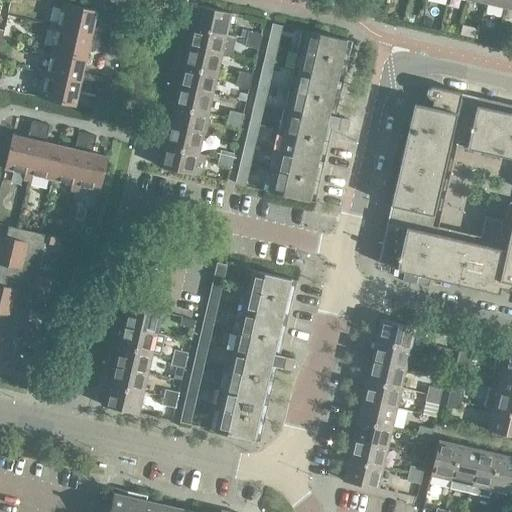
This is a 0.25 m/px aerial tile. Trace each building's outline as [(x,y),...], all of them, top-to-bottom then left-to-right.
[(52,22),(51,26),(108,40),(110,31),(99,28),(99,29),(95,30),(93,27),(96,11),(63,3),(58,23),(52,22)] [(196,5),(192,25),(226,33),(231,13),(196,5)] [(280,36),(282,26),(272,24),(270,34),(280,36)] [(222,53),(226,33),(192,25),(187,45),(222,53)] [(106,48),(108,40),(51,26),(50,30),(56,31),(52,51),(85,59),(89,44),(92,41),(95,44),(95,45),(106,48)] [(352,41),(302,30),(264,191),(315,202),(332,128),(346,131),(349,119),(335,116),(352,41)] [(248,31),(247,39),(260,42),(262,34),(248,31)] [(278,46),(280,36),(270,34),(268,44),(278,46)] [(258,49),(260,42),(247,39),(245,46),(258,49)] [(275,56),(278,46),(268,44),(265,54),(275,56)] [(217,73),(222,53),(187,45),(182,65),(217,73)] [(82,73),(85,59),(52,51),(47,71),(41,69),(40,73),(97,86),(99,77),(88,74),(88,76),(84,77),(82,73)] [(273,66),(275,56),(265,54),(263,63),(273,66)] [(271,76),(273,66),(263,63),(261,73),(271,76)] [(212,94),(217,73),(182,65),(178,85),(212,94)] [(239,71),(237,78),(251,81),(252,74),(239,71)] [(95,95),(97,86),(40,73),(39,77),(45,78),(41,99),(74,106),(78,91),(82,88),(84,91),(84,92),(95,95)] [(268,86),(271,76),(261,73),(258,83),(268,86)] [(249,89),(251,81),(237,78),(235,86),(249,89)] [(266,96),(268,86),(258,83),(256,93),(266,96)] [(208,113),(212,94),(178,85),(173,105),(208,113)] [(414,103),(409,126),(390,205),(433,215),(451,136),(469,140),(467,146),(465,145),(464,147),(492,153),(492,151),(488,150),(489,144),(511,149),(511,223),(510,230),(491,225),(486,245),(406,227),(406,228),(387,224),(378,263),(397,267),(396,269),(507,295),(508,289),(511,290),(511,104),(432,86),(427,89),(426,94),(429,99),(433,100),(431,107),(414,103)] [(264,106),(266,96),(256,93),(254,103),(264,106)] [(262,116),(264,106),(254,103),(251,113),(262,116)] [(203,133),(208,113),(173,105),(168,125),(203,133)] [(230,111),(228,118),(241,121),(243,114),(230,111)] [(259,126),(262,116),(251,113),(249,123),(259,126)] [(239,129),(241,121),(228,118),(226,126),(239,129)] [(27,180),(40,123),(32,121),(29,133),(30,133),(31,136),(28,138),(12,135),(4,168),(25,173),(23,180),(27,180)] [(52,180),(60,146),(45,142),(43,139),(46,136),(47,137),(49,125),(40,123),(27,180),(31,181),(33,175),(52,180)] [(257,136),(259,126),(249,123),(247,133),(257,136)] [(198,153),(203,133),(168,125),(164,145),(198,153)] [(74,191),(87,134),(78,132),(76,143),(77,144),(78,147),(74,149),(60,146),(52,180),(72,184),(70,190),(74,191)] [(255,146),(257,136),(247,133),(244,143),(255,146)] [(96,136),(87,134),(74,191),(78,192),(79,186),(100,191),(108,157),(92,153),(90,150),(92,147),(93,147),(96,136)] [(252,155),(255,146),(244,143),(242,153),(252,155)] [(194,174),(198,153),(164,145),(159,166),(194,174)] [(221,150),(219,158),(232,161),(234,153),(221,150)] [(250,165),(252,155),(242,153),(240,163),(250,165)] [(230,168),(232,161),(219,158),(217,165),(230,168)] [(248,175),(250,165),(240,163),(237,173),(248,175)] [(245,185),(248,175),(237,173),(235,183),(245,185)] [(1,236),(0,239),(0,249),(40,259),(44,243),(56,245),(58,238),(8,226),(6,237),(1,236)] [(37,276),(40,259),(0,249),(0,274),(47,285),(48,279),(37,276)] [(227,265),(217,263),(214,273),(225,275),(227,265)] [(246,268),(242,289),(209,429),(260,441),(277,366),(291,370),(294,358),(280,355),(297,280),(246,268)] [(222,285),(225,275),(214,273),(212,283),(222,285)] [(45,292),(47,285),(0,274),(0,299),(29,306),(33,289),(45,292)] [(220,295),(222,285),(212,283),(210,293),(220,295)] [(218,305),(220,295),(210,293),(207,302),(218,305)] [(26,323),(29,306),(0,299),(0,324),(36,332),(38,326),(26,323)] [(215,315),(218,305),(207,302),(205,312),(215,315)] [(127,304),(122,325),(157,333),(162,312),(127,304)] [(213,325),(215,315),(205,312),(203,322),(213,325)] [(180,325),(193,328),(195,320),(182,317),(180,325)] [(380,319),(380,320),(375,340),(410,348),(415,327),(380,319)] [(211,335),(213,325),(203,322),(200,332),(211,335)] [(34,339),(36,332),(0,324),(0,348),(19,353),(23,336),(34,339)] [(165,335),(157,333),(122,325),(118,345),(152,352),(161,354),(165,335)] [(208,345),(211,335),(200,332),(198,342),(208,345)] [(405,368),(410,348),(375,340),(371,360),(405,368)] [(206,355),(208,345),(198,342),(196,352),(206,355)] [(148,372),(152,352),(118,345),(113,364),(148,372)] [(438,346),(436,354),(449,357),(451,350),(438,346)] [(493,367),(502,369),(511,371),(511,349),(498,346),(493,367)] [(15,370),(19,353),(0,348),(0,374),(25,380),(27,372),(15,370)] [(174,350),(173,357),(186,360),(188,353),(174,350)] [(472,354),(459,351),(457,359),(470,362),(472,354)] [(204,365),(206,355),(196,352),(193,362),(204,365)] [(448,365),(449,357),(436,354),(434,362),(448,365)] [(184,368),(186,360),(173,357),(171,365),(184,368)] [(469,370),(470,362),(457,359),(455,366),(469,370)] [(401,388),(405,368),(371,360),(366,380),(401,388)] [(201,375),(204,365),(193,362),(191,372),(201,375)] [(143,392),(148,372),(113,364),(108,384),(143,392)] [(511,392),(511,371),(502,369),(497,389),(511,392)] [(199,385),(201,375),(191,372),(189,382),(199,385)] [(396,408),(401,388),(366,380),(362,400),(396,408)] [(197,395),(199,385),(189,382),(187,392),(197,395)] [(138,413),(143,392),(108,384),(104,405),(138,413)] [(429,386),(427,394),(440,397),(442,389),(429,386)] [(511,392),(497,389),(489,387),(484,407),(492,409),(511,413),(511,392)] [(165,389),(163,397),(177,400),(178,392),(165,389)] [(463,394),(450,391),(448,399),(461,402),(463,394)] [(194,404),(197,395),(187,392),(184,402),(194,404)] [(438,404),(440,397),(427,394),(425,401),(438,404)] [(175,408),(177,400),(163,397),(162,404),(175,408)] [(459,409),(461,402),(448,399),(446,406),(459,409)] [(392,428),(396,408),(362,400),(357,419),(392,428)] [(192,414),(194,404),(184,402),(182,412),(192,414)] [(511,435),(511,413),(492,409),(488,430),(511,435)] [(190,424),(192,414),(182,412),(180,422),(190,424)] [(387,447),(392,428),(357,419),(352,439),(387,447)] [(431,437),(433,429),(420,426),(418,434),(431,437)] [(429,444),(431,437),(418,434),(416,441),(429,444)] [(382,467),(387,447),(352,439),(348,459),(382,467)] [(451,479),(459,445),(438,440),(430,474),(451,479)] [(469,492),(479,449),(459,445),(451,479),(449,488),(469,492)] [(491,489),(499,454),(479,449),(469,492),(489,497),(491,489)] [(511,456),(499,454),(491,489),(511,493),(511,456)] [(377,488),(382,467),(348,459),(343,480),(377,488)] [(422,476),(424,469),(410,466),(409,473),(422,476)] [(420,484),(422,476),(409,473),(407,481),(420,484)] [(155,511),(157,503),(139,499),(114,493),(110,506),(98,504),(96,511),(155,511)] [(176,511),(178,508),(157,503),(155,511),(176,511)]
